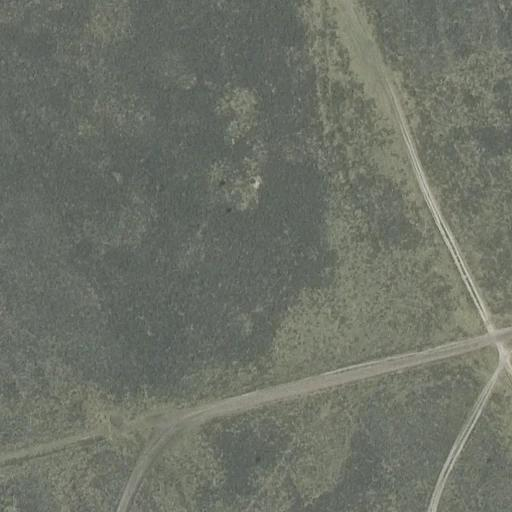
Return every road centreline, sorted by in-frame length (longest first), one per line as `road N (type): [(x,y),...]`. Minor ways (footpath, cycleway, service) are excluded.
road 1 (unknown): [(504,343),(216,406),(170,429),(124,511)]
road 2 (track): [(504,343),(436,511)]
